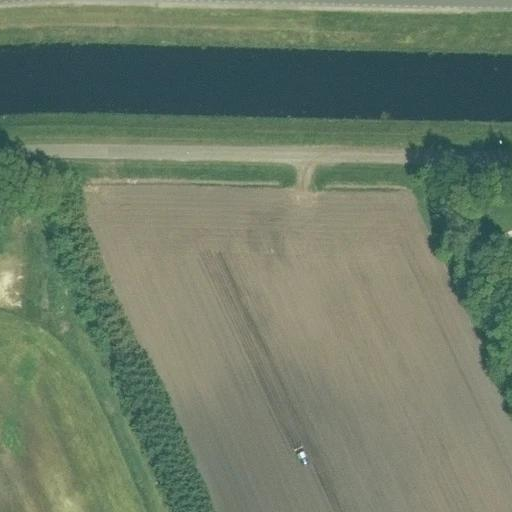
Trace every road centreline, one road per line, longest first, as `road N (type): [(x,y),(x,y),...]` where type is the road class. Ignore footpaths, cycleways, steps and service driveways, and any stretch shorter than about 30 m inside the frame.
road 1 (unclassified): [(0,155),(511,159)]
road 2 (tertiary): [(359,0),(511,4)]
